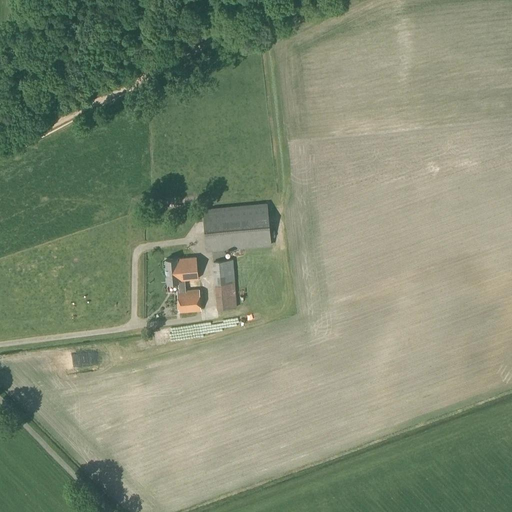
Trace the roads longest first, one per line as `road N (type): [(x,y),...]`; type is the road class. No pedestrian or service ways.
road 1 (track): [(295,0),(0,151)]
road 2 (unclassified): [(118,511),(0,397)]
